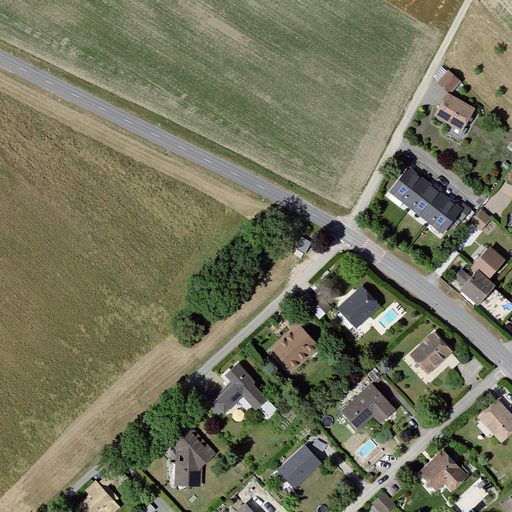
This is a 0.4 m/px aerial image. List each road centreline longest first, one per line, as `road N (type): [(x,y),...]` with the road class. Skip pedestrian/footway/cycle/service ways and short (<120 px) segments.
road 1 (residential): [(345,233),(56,505)]
road 2 (tertiary): [(345,233),(0,57)]
road 3 (residential): [(345,511),(509,363)]
road 4 (tertiary): [(509,363),(414,280),(345,233)]
road 5 (residential): [(345,233),(433,65)]
